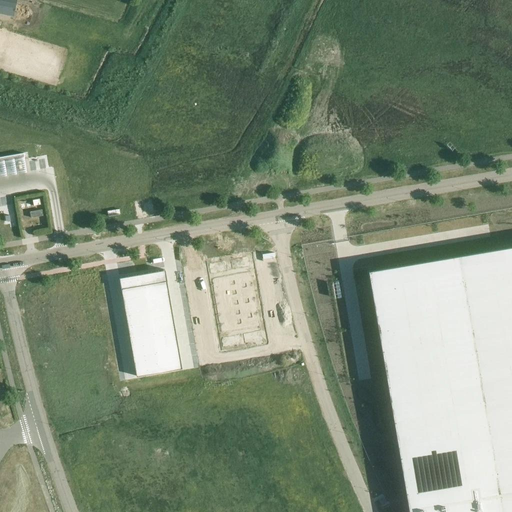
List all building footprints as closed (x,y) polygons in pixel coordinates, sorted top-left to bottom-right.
[(0,0),(0,14),(13,17),(16,0),(0,0)] [(27,0),(25,5),(32,8),(35,0),(27,0)] [(0,162),(24,158),(23,153),(0,157),(0,162)] [(0,176),(26,172),(24,158),(0,162),(0,176)] [(30,212),(31,218),(43,216),(42,210),(30,212)] [(371,269),(367,270),(408,511),(511,511),(511,245),(373,269),(371,269)] [(250,255),(205,262),(221,350),(265,342),(250,255)] [(164,269),(119,276),(136,376),(182,368),(164,269)]
